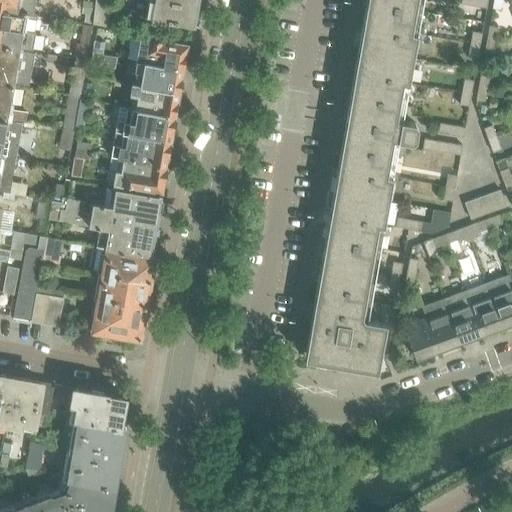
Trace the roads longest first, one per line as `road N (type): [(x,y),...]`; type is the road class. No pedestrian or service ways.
road 1 (residential): [(251,396),(319,0)]
road 2 (tertiary): [(176,383),(243,0)]
road 3 (residential): [(251,396),(354,413),(511,354)]
road 4 (residential): [(0,352),(176,383)]
road 5 (tertiary): [(154,511),(176,383)]
